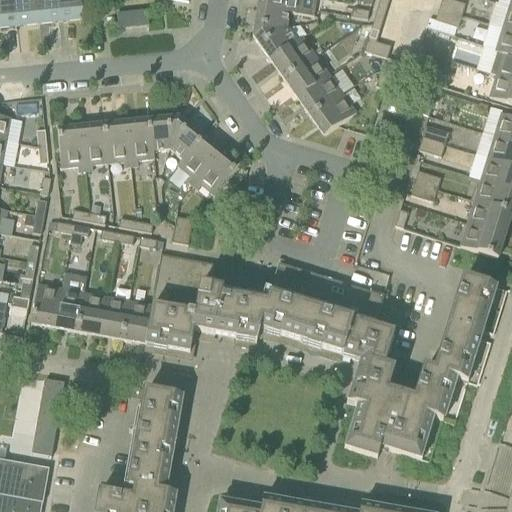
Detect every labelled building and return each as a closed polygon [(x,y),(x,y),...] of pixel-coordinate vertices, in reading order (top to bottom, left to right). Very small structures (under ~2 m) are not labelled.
[(0,0),(0,30),(18,28),(14,0),(0,0)] [(36,0),(14,0),(18,28),(39,26),(36,0)] [(58,0),(36,0),(39,26),(61,24),(58,0)] [(83,22),(80,0),(58,0),(61,24),(83,22)] [(299,0),(259,0),(258,8),(263,9),(263,10),(289,15),(288,15),(297,17),(299,0)] [(386,14),(390,0),(380,0),(377,11),(386,14)] [(439,12),(462,19),(465,7),(443,0),(439,12)] [(146,13),(154,9),(151,3),(143,7),(146,13)] [(258,8),(253,39),(286,33),(288,15),(289,15),(263,10),(263,9),(258,8)] [(511,11),(508,10),(502,32),(511,35),(511,11)] [(381,30),(386,14),(377,11),(372,27),(381,30)] [(367,23),(368,15),(352,12),(350,20),(367,23)] [(458,31),(462,19),(439,12),(435,24),(458,31)] [(141,28),(140,14),(132,15),(133,29),(141,28)] [(147,14),(140,14),(141,28),(149,27),(147,14)] [(133,29),(132,15),(124,16),(126,30),(133,29)] [(126,30),(124,16),(117,17),(118,31),(126,30)] [(372,27),(367,43),(376,45),(381,30),(372,27)] [(511,58),(511,35),(502,32),(495,54),(497,54),(503,56),(503,55),(511,58)] [(286,33),(253,39),(271,65),(275,62),(275,61),(295,47),(295,46),(286,33)] [(271,65),(283,83),(315,61),(301,41),(295,46),(295,47),(275,61),(275,62),(271,65)] [(364,55),(385,61),(387,62),(391,50),(376,45),(367,43),(364,55)] [(451,51),(429,44),(425,56),(448,63),(451,51)] [(496,78),(511,82),(511,58),(503,55),(503,56),(497,54),(490,76),(496,78)] [(425,56),(421,68),(444,75),(448,63),(425,56)] [(263,61),(249,71),(272,102),(286,91),(263,61)] [(297,102),(328,79),(315,61),(283,83),(297,102)] [(381,74),(378,83),(376,90),(384,92),(389,76),(381,74)] [(489,101),(511,107),(511,82),(496,78),(489,101)] [(310,120),(341,98),(328,79),(297,102),(310,120)] [(436,97),(423,93),(416,116),(429,120),(436,97)] [(355,117),(341,98),(310,120),(323,140),(355,117)] [(511,120),(500,117),(494,140),(511,145),(511,120)] [(0,144),(5,145),(10,122),(0,119),(0,144)] [(153,155),(169,153),(179,120),(149,123),(152,155),(153,155)] [(169,153),(181,162),(183,164),(203,139),(179,120),(169,153)] [(126,125),(131,170),(138,170),(137,164),(154,163),(153,155),(152,155),(149,123),(126,125)] [(124,171),(131,170),(126,125),(114,127),(104,128),(108,167),(123,166),(124,171)] [(81,130),(86,175),(93,174),(92,169),(108,167),(104,128),(81,130)] [(78,176),(86,175),(81,130),(57,132),(62,172),(78,170),(78,176)] [(421,142),(444,149),(448,137),(425,130),(421,142)] [(37,146),(45,146),(44,134),(36,135),(37,146)] [(475,158),(487,162),(511,169),(511,145),(494,140),(482,136),(475,158)] [(186,184),(192,189),(221,154),(203,139),(183,164),(181,162),(176,169),(190,180),(186,184)] [(441,161),(444,149),(421,142),(418,154),(441,161)] [(45,146),(37,146),(39,167),(47,166),(45,146)] [(221,154),(192,189),(197,193),(201,189),(214,200),(239,169),(221,154)] [(511,169),(487,162),(480,183),(511,193),(511,169)] [(414,187),(437,194),(441,182),(418,175),(414,187)] [(48,199),(51,183),(41,181),(39,197),(48,199)] [(511,217),(511,215),(511,193),(480,183),(474,205),(511,217)] [(433,206),(437,194),(414,187),(410,199),(433,206)] [(37,204),(35,219),(44,220),(46,205),(37,204)] [(511,217),(474,205),(467,227),(505,239),(511,217)] [(100,218),(101,210),(92,208),(91,216),(100,218)] [(230,230),(235,214),(227,212),(222,228),(230,230)] [(88,226),(90,217),(74,214),(72,223),(88,226)] [(408,216),(400,214),(395,230),(403,232),(408,216)] [(90,217),(88,226),(104,229),(106,220),(90,217)] [(44,220),(35,219),(32,236),(41,238),(44,220)] [(176,220),(175,229),(191,232),(193,224),(176,220)] [(135,235),(137,226),(120,222),(118,232),(135,235)] [(71,237),(73,229),(56,226),(55,234),(71,237)] [(137,226),(135,235),(153,238),(154,229),(137,226)] [(505,239),(467,227),(460,250),(498,262),(505,239)] [(73,229),(71,237),(88,240),(89,232),(73,229)] [(191,232),(175,229),(173,237),(190,240),(191,232)] [(116,246),(118,237),(101,234),(99,242),(116,246)] [(413,234),(407,250),(426,258),(432,242),(413,234)] [(118,237),(116,246),(132,248),(134,240),(118,237)] [(188,249),(190,240),(173,237),(172,246),(188,249)] [(155,251),(157,245),(140,242),(139,250),(155,253),(155,251)] [(29,248),(27,264),(35,265),(38,250),(29,248)] [(216,268),(161,258),(152,308),(153,309),(146,343),(145,348),(189,356),(193,335),(225,341),(256,346),(260,334),(361,365),(371,334),(373,334),(383,301),(278,269),(272,289),(244,284),(241,301),(233,300),(222,298),(222,295),(212,293),(216,268)] [(35,265),(27,264),(24,281),(32,283),(35,265)] [(495,292),(468,283),(464,282),(435,374),(435,376),(460,384),(464,372),(469,373),(479,343),(477,343),(480,334),(481,335),(489,312),(495,292)] [(54,332),(61,292),(38,288),(31,328),(54,332)] [(77,336),(84,296),(61,292),(54,332),(77,336)] [(99,340),(106,300),(84,296),(77,336),(99,340)] [(12,299),(11,308),(27,311),(29,302),(12,299)] [(122,344),(129,304),(106,300),(99,340),(122,344)] [(152,308),(129,304),(122,344),(145,348),(146,343),(153,309),(152,308)] [(346,451),(377,461),(381,449),(389,452),(388,453),(421,463),(427,442),(433,422),(442,425),(454,385),(459,386),(460,384),(435,376),(435,374),(425,371),(414,406),(385,397),(393,373),(384,371),(393,341),(373,334),(371,334),(361,365),(354,386),(360,388),(353,408),(358,410),(346,451)] [(46,386),(43,398),(63,402),(65,390),(46,386)] [(169,472),(173,448),(177,425),(181,401),(145,394),(144,401),(141,418),(137,442),(132,466),(128,492),(135,493),(133,504),(98,498),(95,511),(172,511),(175,498),(163,496),(164,488),(166,488),(169,472)] [(61,414),(63,402),(43,398),(41,410),(61,414)] [(58,425),(61,414),(41,410),(39,422),(58,425)] [(58,425),(39,422),(35,441),(55,445),(58,425)] [(0,511),(41,511),(49,476),(3,468),(6,453),(0,451),(0,511)] [(312,511),(262,503),(260,511),(312,511)]
